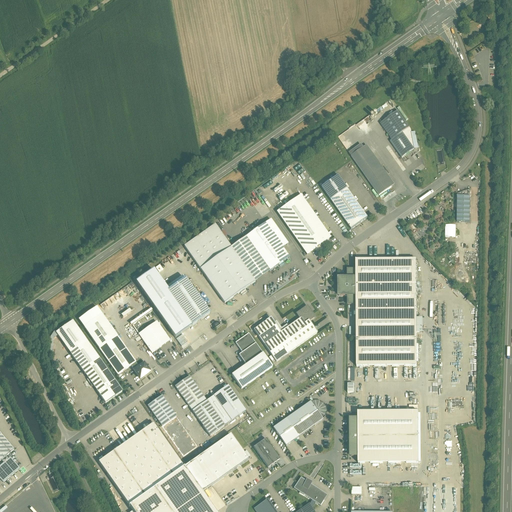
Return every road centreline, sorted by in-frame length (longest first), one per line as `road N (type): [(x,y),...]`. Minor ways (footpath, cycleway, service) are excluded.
road 1 (secondary): [(10,322),(417,32)]
road 2 (residential): [(452,40),(479,119),(467,160),(310,282)]
road 3 (residential): [(310,282),(280,294),(67,445)]
road 4 (motorway): [(511,329),(506,511)]
road 5 (residential): [(310,282),(338,330),(337,456)]
road 6 (residential): [(10,322),(67,445)]
road 7 (track): [(0,71),(102,0)]
